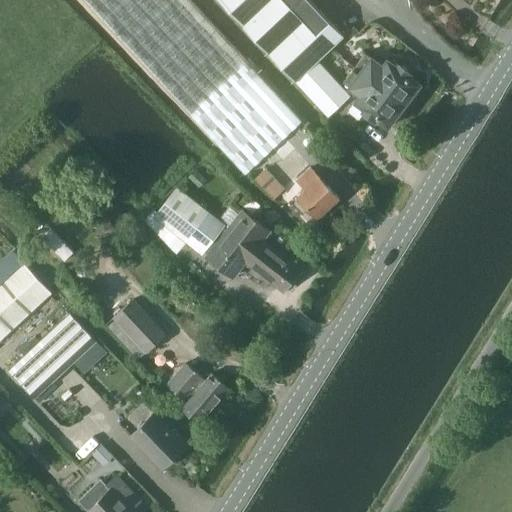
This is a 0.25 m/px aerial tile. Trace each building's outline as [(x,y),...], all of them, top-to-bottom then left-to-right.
[(84,0),(245,173),(292,129),(302,120),(190,0),(84,0)] [(218,0),(268,52),(295,81),(296,80),(304,88),(328,116),(350,95),(326,68),(318,59),(343,35),(317,7),(309,0),(218,0)] [(365,52),(353,68),(402,106),(407,99),(411,102),(420,89),(417,87),(419,83),(408,75),(410,72),(399,63),(397,66),(388,59),(383,66),(365,52)] [(353,68),(343,81),(361,94),(356,101),(349,110),(359,118),(364,111),(375,119),(377,116),(388,125),(391,122),(394,124),(403,111),(400,109),(402,106),(353,68)] [(318,217),(340,197),(310,165),(296,180),(304,188),(296,195),(318,217)] [(272,230),(242,207),(226,228),(207,213),(188,237),(207,252),(204,256),(234,279),(247,262),(285,291),(301,270),(264,241),(272,230)] [(23,261),(0,282),(0,341),(52,292),(23,261)] [(113,317),(107,323),(141,359),(146,353),(167,334),(134,297),(112,317),(113,317)] [(70,312),(9,370),(36,399),(97,341),(70,312)] [(206,380),(185,362),(166,383),(185,401),(182,406),(198,422),(228,388),(212,373),(206,380)] [(186,445),(154,412),(131,434),(163,467),(186,445)] [(79,499),(88,508),(91,511),(134,511),(137,510),(134,507),(141,500),(116,473),(106,483),(100,478),(79,499)] [(0,489),(0,506),(6,511),(5,511),(27,511),(24,509),(25,507),(0,489)]
